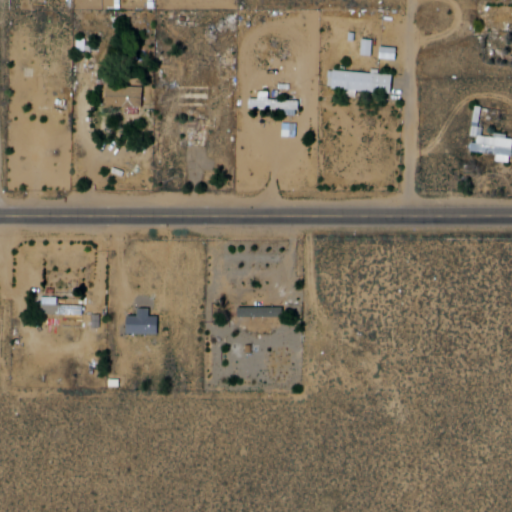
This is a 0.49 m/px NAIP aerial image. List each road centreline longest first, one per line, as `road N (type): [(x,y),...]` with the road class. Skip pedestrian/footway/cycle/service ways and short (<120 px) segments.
road 1 (secondary): [(511,216),(0,217)]
road 2 (residential): [(407,217),(408,0)]
